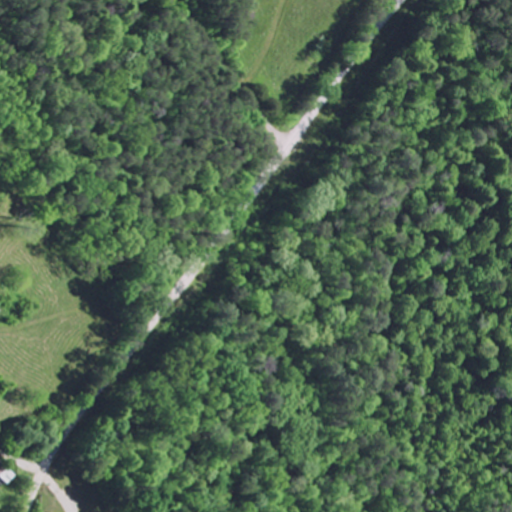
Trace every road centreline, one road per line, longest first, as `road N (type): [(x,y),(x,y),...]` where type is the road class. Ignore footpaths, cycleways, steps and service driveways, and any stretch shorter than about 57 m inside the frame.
road 1 (residential): [(30,511),(44,470),(102,384),(404,0)]
road 2 (residential): [(422,511),(394,480),(347,395),(316,193),(152,0)]
